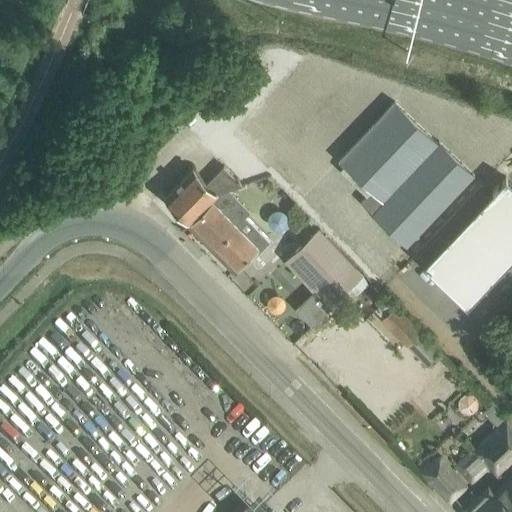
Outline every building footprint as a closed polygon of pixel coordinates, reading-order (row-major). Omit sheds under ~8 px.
[(340,169),(366,195),(360,201),(416,254),(483,183),(439,140),(438,142),(394,101),(339,159),(344,164),(340,169)] [(205,204),(205,205),(220,190),(221,190),(228,187),(241,183),(224,165),(207,182),(193,168),(166,194),(190,218),(205,204)] [(240,170),(242,179),(263,173),(261,165),(240,170)] [(481,188),(416,256),(423,263),(422,264),(467,307),(511,257),(511,181),(507,176),(488,195),(481,188)] [(235,195),(228,187),(221,190),(220,190),(205,205),(206,205),(192,219),(238,266),(256,248),(258,251),(269,240),(245,215),(236,225),(213,202),(235,195)] [(362,273),(320,227),(287,258),(316,288),(296,307),(312,325),(334,305),(331,302),(362,273)] [(375,308),(383,317),(380,319),(426,363),(440,348),(423,330),(396,304),(394,306),(386,298),(375,308)] [(511,461),(511,431),(503,422),(483,440),(507,466),(511,461)] [(486,483),(462,505),(468,511),(511,511),(511,478),(496,494),(486,483)]
